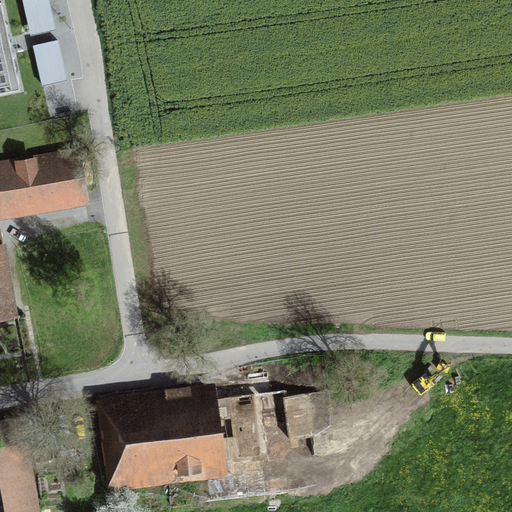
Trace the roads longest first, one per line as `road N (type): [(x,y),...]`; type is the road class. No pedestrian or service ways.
road 1 (residential): [(78,0),(139,373)]
road 2 (residential): [(139,373),(312,343),(511,344)]
road 3 (residential): [(0,399),(139,373)]
